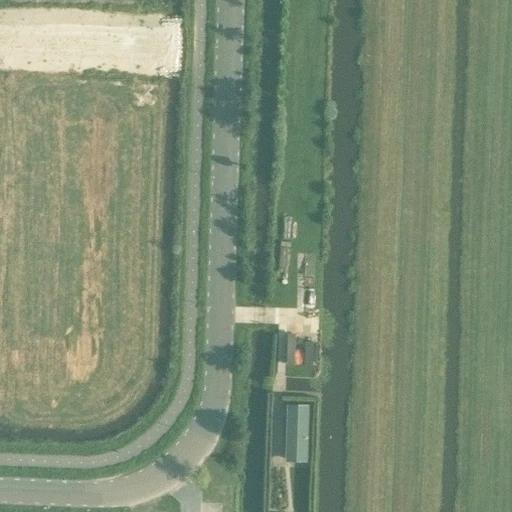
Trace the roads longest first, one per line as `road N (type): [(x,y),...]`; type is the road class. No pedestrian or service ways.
road 1 (tertiary): [(0,490),(105,495),(158,479),(192,453),(217,381),(227,56)]
road 2 (unclassified): [(0,49),(227,56)]
